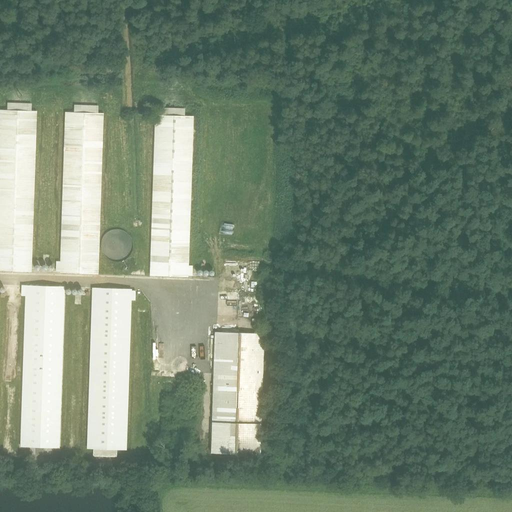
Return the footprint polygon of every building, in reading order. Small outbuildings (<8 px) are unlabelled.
[(36,102),(0,101),(0,261),(30,263),(36,102)] [(103,106),(64,105),(59,253),(55,253),(55,265),(97,266),(103,106)] [(194,109),(155,107),(149,267),(188,269),(194,109)] [(25,287),(20,440),(58,441),(63,279),(22,278),(21,287),(25,287)] [(92,289),(86,442),(125,444),(130,293),(134,294),(135,282),(88,281),(88,289),(92,289)] [(165,305),(152,306),(153,327),(166,326),(165,305)] [(265,326),(214,324),(209,446),(261,448),(265,326)] [(185,358),(176,359),(177,371),(186,370),(185,358)]
